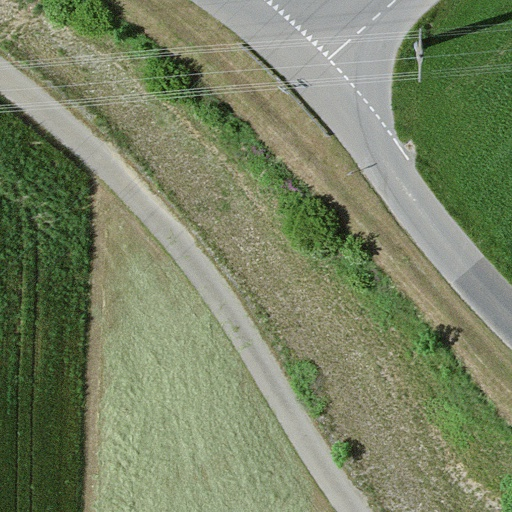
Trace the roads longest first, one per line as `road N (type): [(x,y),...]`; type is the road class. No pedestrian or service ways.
road 1 (unclassified): [(0,75),(97,155),(164,225),(355,511)]
road 2 (unclassified): [(324,64),(511,317)]
